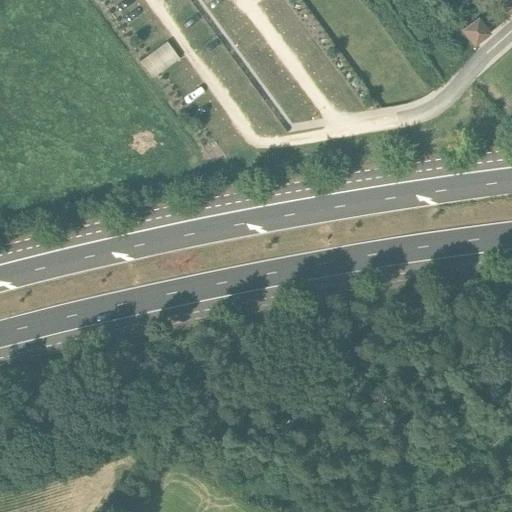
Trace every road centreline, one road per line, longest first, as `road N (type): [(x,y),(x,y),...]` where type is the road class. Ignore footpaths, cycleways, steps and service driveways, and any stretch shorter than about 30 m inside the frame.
road 1 (primary): [(0,335),(242,281),(511,235)]
road 2 (primary): [(511,181),(322,209),(0,279)]
